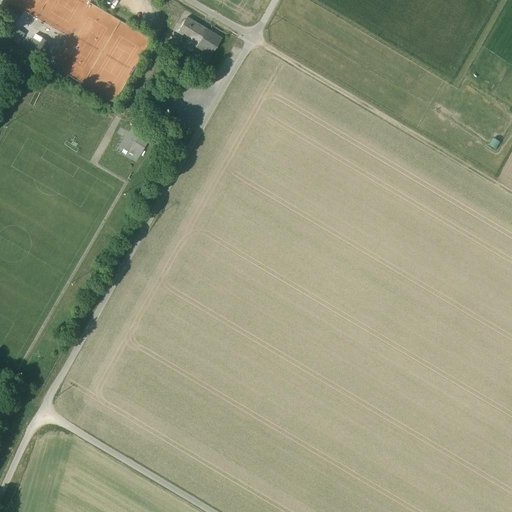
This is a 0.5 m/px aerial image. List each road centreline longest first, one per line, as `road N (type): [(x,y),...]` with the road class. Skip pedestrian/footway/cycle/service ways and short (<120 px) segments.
road 1 (track): [(38,411),(252,37)]
road 2 (track): [(511,192),(252,37)]
road 3 (track): [(211,511),(38,411)]
